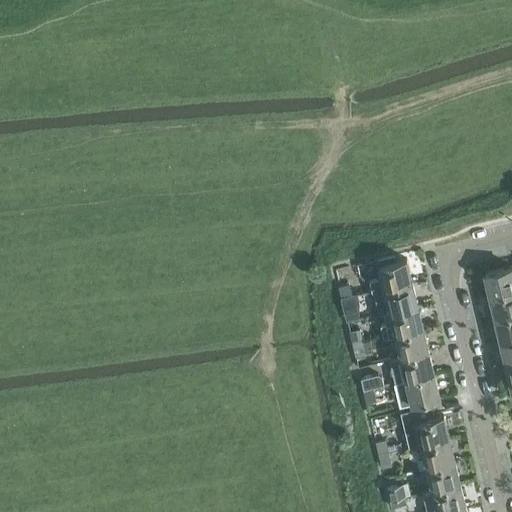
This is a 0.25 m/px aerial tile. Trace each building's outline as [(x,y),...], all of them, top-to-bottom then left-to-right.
[(373,291),(385,288),(413,281),(407,258),(396,260),(395,254),(378,258),(383,279),(378,280),(378,278),(370,280),(373,291)] [(511,265),(485,271),(491,295),(511,289),(511,265)] [(385,288),(391,311),(418,304),(413,281),(385,288)] [(340,285),(343,297),(352,295),(349,283),(340,285)] [(511,289),(491,295),(496,318),(511,313),(511,289)] [(352,295),(343,297),(345,310),(355,308),(352,295)] [(384,336),(396,333),(423,327),(418,304),(391,311),(385,313),(387,323),(381,324),(384,336)] [(511,313),(496,318),(501,340),(511,337),(511,313)] [(396,333),(402,357),(429,350),(423,327),(396,333)] [(350,330),(353,343),(362,341),(360,328),(350,330)] [(511,337),(501,340),(507,363),(511,361),(511,337)] [(362,341),(353,343),(356,355),(365,353),(362,341)] [(396,382),(407,380),(434,373),(429,350),(402,357),(390,359),(396,382)] [(379,373),(370,375),(361,377),(364,389),(373,387),(384,384),(382,375),(379,373)] [(434,373),(407,380),(412,402),(440,395),(434,373)] [(373,387),(364,389),(367,401),(376,399),(373,387)] [(432,403),(413,408),(416,420),(435,416),(432,403)] [(420,434),(408,437),(411,447),(422,444),(450,437),(444,414),(435,416),(416,420),(420,434)] [(425,457),(417,459),(420,468),(428,467),(455,460),(450,437),(422,444),(425,457)] [(376,441),(379,453),(389,451),(386,439),(376,441)] [(389,451),(379,453),(382,466),(392,464),(389,451)] [(455,460),(428,467),(433,489),(460,483),(455,460)] [(433,489),(423,492),(427,511),(437,511),(438,511),(439,511),(466,506),(460,483),(433,489)] [(387,487),(390,499),(399,497),(397,484),(387,487)] [(399,497),(390,499),(393,511),(402,509),(399,497)]
